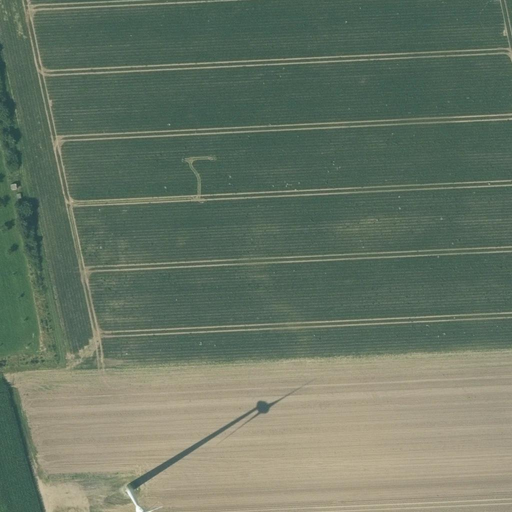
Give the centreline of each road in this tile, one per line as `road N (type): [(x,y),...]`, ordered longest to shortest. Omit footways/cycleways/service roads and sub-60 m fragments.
road 1 (track): [(0,102),(55,365),(4,370),(44,511)]
road 2 (track): [(32,256),(212,237)]
